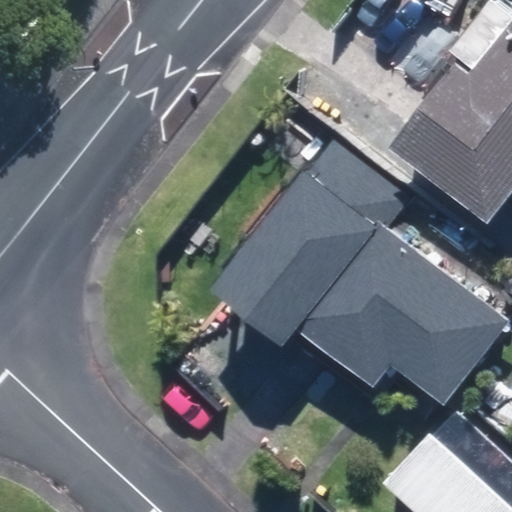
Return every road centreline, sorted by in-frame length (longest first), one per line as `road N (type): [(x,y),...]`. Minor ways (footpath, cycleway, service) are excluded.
road 1 (residential): [(199,0),(0,259)]
road 2 (residential): [(167,511),(0,355)]
